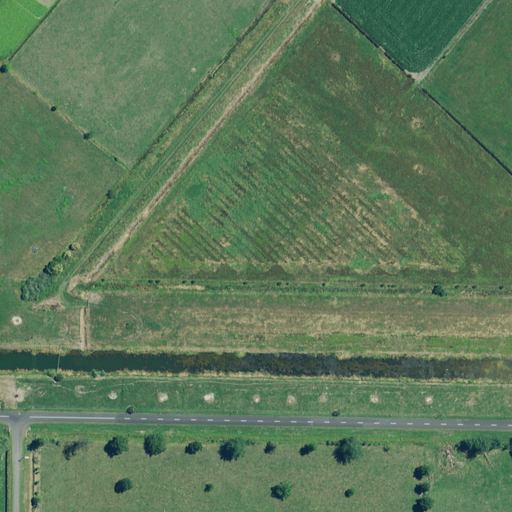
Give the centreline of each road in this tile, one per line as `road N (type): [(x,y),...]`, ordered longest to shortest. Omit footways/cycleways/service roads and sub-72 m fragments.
road 1 (unclassified): [(511,426),(17,417)]
road 2 (track): [(72,276),(301,0)]
